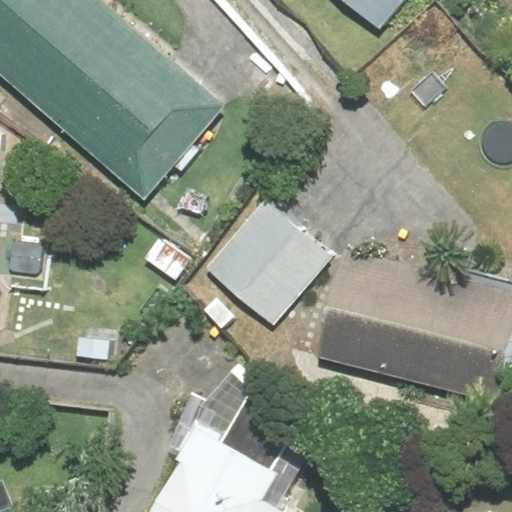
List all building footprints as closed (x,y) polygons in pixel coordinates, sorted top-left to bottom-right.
[(0,0),(0,59),(159,198),(241,104),(121,0),(0,0)] [(359,0),(393,27),(415,0),(359,0)] [(278,196),(218,266),(285,324),(346,254),(278,196)] [(511,281),(362,245),(335,356),(511,399),(511,281)] [(199,459),(168,511),(308,511),(278,495),(293,468),(235,436),(238,431),(213,417),(192,455),(199,459)]
